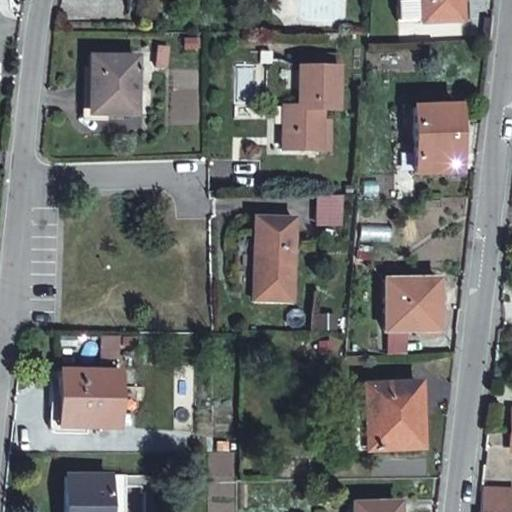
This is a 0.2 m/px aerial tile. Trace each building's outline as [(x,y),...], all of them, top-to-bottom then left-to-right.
[(466,12),(465,0),(427,0),(427,13),(466,12)] [(140,100),(141,71),(94,70),(92,125),(139,126),(140,100)] [(333,115),(333,74),(289,74),(288,115),(281,115),(282,157),(321,157),(321,115),(333,115)] [(464,163),(463,87),(418,88),(419,164),(464,163)] [(297,303),(299,220),(258,219),(256,302),(297,303)] [(443,319),(443,268),(390,269),(390,319),(443,319)] [(76,343),(58,342),(58,352),(76,353),(76,343)] [(118,343),(102,343),(102,364),(117,364),(118,343)] [(117,425),(118,378),(53,378),(52,433),(89,434),(89,425),(117,425)] [(416,385),(364,388),(364,412),(372,412),(373,451),(418,449),(416,385)] [(111,511),(111,482),(80,483),(70,484),(70,511),(111,511)] [(485,511),(511,511),(511,488),(486,489),(485,511)]
